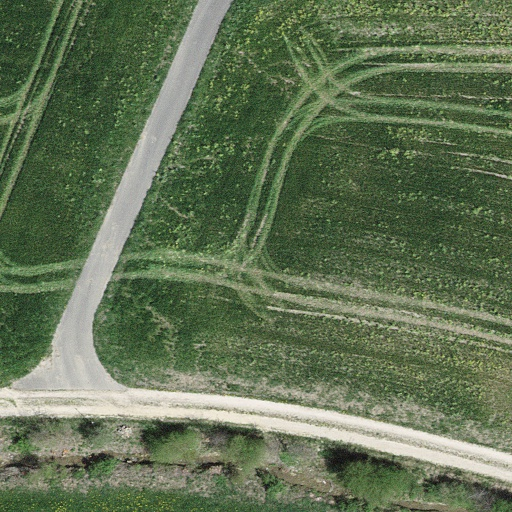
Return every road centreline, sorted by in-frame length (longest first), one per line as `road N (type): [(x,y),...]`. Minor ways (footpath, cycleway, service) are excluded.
road 1 (track): [(0,405),(78,403),(306,425),(511,467)]
road 2 (track): [(78,403),(104,280),(236,0)]
